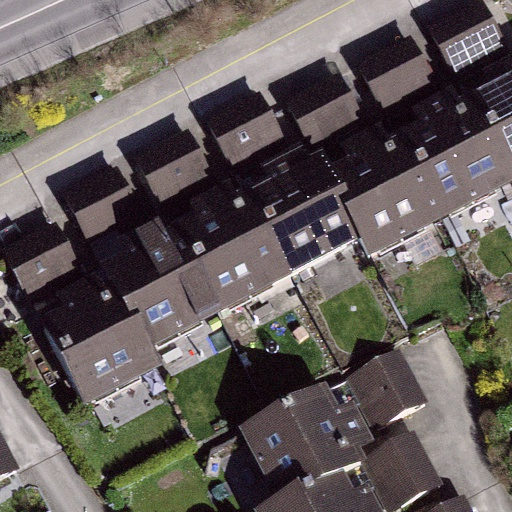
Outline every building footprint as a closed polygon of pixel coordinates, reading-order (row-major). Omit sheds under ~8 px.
[(511,34),(494,0),(489,0),(435,28),(460,76),(511,49),(511,34)] [(424,34),(366,64),(391,112),(449,82),(424,34)] [(511,68),(476,87),(511,156),(511,68)] [(351,71),(293,102),(319,149),(376,119),(351,71)] [(511,192),(511,156),(476,87),(403,125),(454,222),(511,192)] [(272,97),(214,127),(239,175),(297,145),(272,97)] [(454,222),(403,125),(331,162),(376,248),(382,260),(454,222)] [(204,132),(146,162),(171,210),(229,180),(204,132)] [(331,162),(325,150),(253,188),(304,286),(376,248),(331,162)] [(132,169),(74,199),(99,247),(157,217),(132,169)] [(304,286),(253,188),(180,225),(231,323),(304,286)] [(231,323),(180,225),(108,263),(115,276),(159,361),(231,323)] [(64,226),(6,256),(31,304),(89,274),(64,226)] [(159,361),(115,276),(43,313),(94,411),(166,374),(159,361)] [(366,383),(394,434),(438,410),(411,359),(366,383)] [(252,431),(291,504),(351,472),(374,459),(334,386),(252,431)] [(0,483),(23,471),(0,429),(0,483)] [(385,462),(412,511),(415,511),(458,489),(430,438),(385,462)] [(276,511),(373,511),(351,472),(291,504),(276,511)]
